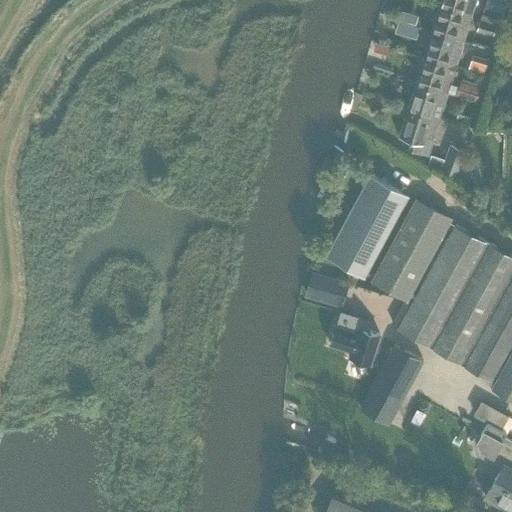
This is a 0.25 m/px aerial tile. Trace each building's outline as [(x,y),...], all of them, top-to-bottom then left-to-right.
[(440,0),(439,5),(463,11),(465,4),(474,7),(475,0),(440,0)] [(485,0),(482,11),(502,17),(507,0),(485,0)] [(462,13),(463,11),(439,5),(431,30),(454,38),(457,30),(466,33),(471,16),(462,13)] [(480,18),(476,30),(492,35),(496,23),(490,21),(485,20),(480,18)] [(398,20),(394,32),(409,37),(413,25),(410,24),(407,23),(398,20)] [(452,45),(454,38),(431,30),(423,56),(446,64),(447,63),(456,65),(461,48),(452,45)] [(472,54),(468,68),(478,71),(483,73),(488,59),(483,58),(478,56),(472,54)] [(446,64),(423,56),(415,83),(438,90),(447,92),(453,74),(444,71),(446,64)] [(459,81),(455,95),(476,101),(480,87),(459,81)] [(436,98),(438,90),(415,83),(407,109),(430,115),(431,115),(439,118),(445,100),(436,98)] [(437,126),(428,124),(430,115),(407,109),(398,136),(409,139),(406,148),(428,155),(437,126)] [(457,113),(455,120),(467,123),(469,117),(463,115),(461,114),(457,113)] [(466,149),(450,143),(440,170),(456,176),(466,149)] [(346,223),(327,258),(364,278),(405,202),(397,198),(401,191),(372,175),(354,209),(359,212),(352,226),(346,223)] [(417,200),(373,281),(407,299),(450,217),(417,200)] [(511,255),(455,224),(398,329),(493,383),(490,388),(511,400),(511,255)] [(336,294),(343,296),(347,282),(314,272),(306,298),(332,306),(336,294)] [(359,328),(353,326),(354,323),(340,317),(331,345),(351,351),(350,357),(370,363),(379,335),(359,328)] [(362,408),(389,424),(423,360),(395,345),(362,408)] [(480,399),(473,413),(486,420),(494,407),(480,399)] [(481,429),(475,440),(478,448),(493,457),(491,460),(501,466),(484,497),(511,511),(511,446),(502,441),(507,432),(486,420),(481,429)] [(371,511),(331,495),(323,511),(371,511)]
